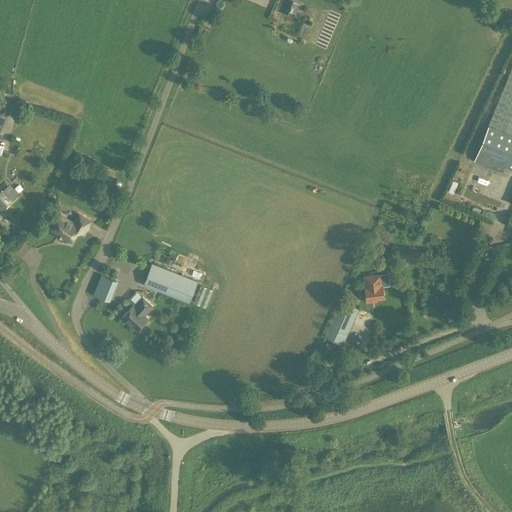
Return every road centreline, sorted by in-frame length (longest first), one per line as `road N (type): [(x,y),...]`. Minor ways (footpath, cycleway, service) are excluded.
road 1 (residential): [(201,0),(75,309),(95,354),(152,410)]
road 2 (tertiary): [(152,410),(207,424),(293,424),(356,412),(511,353)]
road 3 (tertiary): [(28,321),(79,369),(152,410)]
